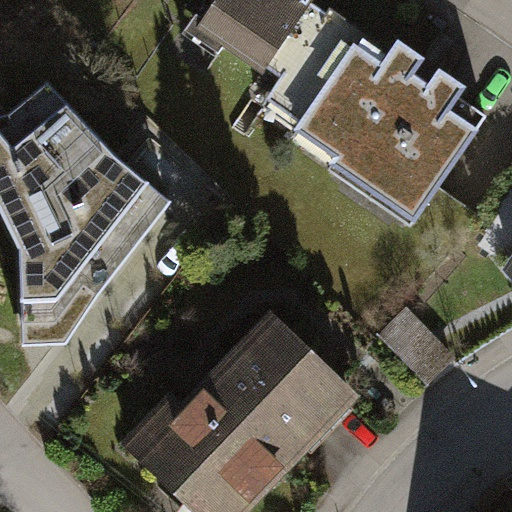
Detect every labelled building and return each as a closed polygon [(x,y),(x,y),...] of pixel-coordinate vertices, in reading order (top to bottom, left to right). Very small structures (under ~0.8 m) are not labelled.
[(196,4),(184,21),(259,72),(307,0),(213,0),(206,11),(196,4)] [(332,0),(330,0),(262,100),(336,152),(328,164),(408,219),(486,106),(332,0)] [(4,111),(0,111),(0,218),(13,247),(18,343),(64,341),(167,198),(105,153),(41,81),(4,111)] [(511,248),(500,265),(511,280),(511,248)] [(406,306),(380,332),(430,381),(455,355),(406,306)] [(167,389),(115,444),(187,511),(238,511),(352,392),(268,313),(182,403),(167,389)]
